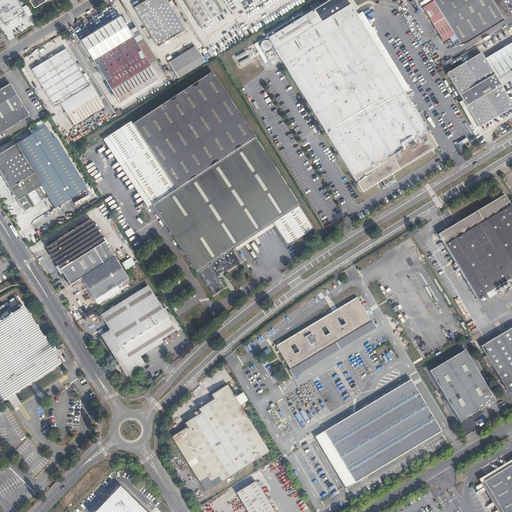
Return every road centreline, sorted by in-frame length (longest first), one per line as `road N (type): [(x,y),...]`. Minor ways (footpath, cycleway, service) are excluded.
road 1 (tertiary): [(511,140),(274,288),(134,414)]
road 2 (tertiary): [(146,424),(264,313),(511,157)]
road 3 (unclassified): [(0,221),(97,377)]
road 4 (residential): [(511,425),(367,511)]
road 5 (unknown): [(431,207),(435,245),(474,315),(511,297)]
